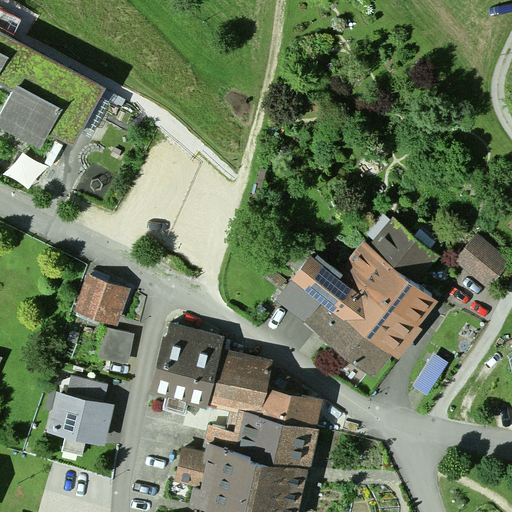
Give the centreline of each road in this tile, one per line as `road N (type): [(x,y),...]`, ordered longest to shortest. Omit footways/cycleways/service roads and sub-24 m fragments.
road 1 (track): [(199,304),(263,111),(283,0)]
road 2 (residential): [(391,422),(169,293)]
road 3 (residential): [(169,293),(142,389),(122,511)]
road 4 (residential): [(169,293),(0,206)]
road 5 (residential): [(511,446),(391,422)]
